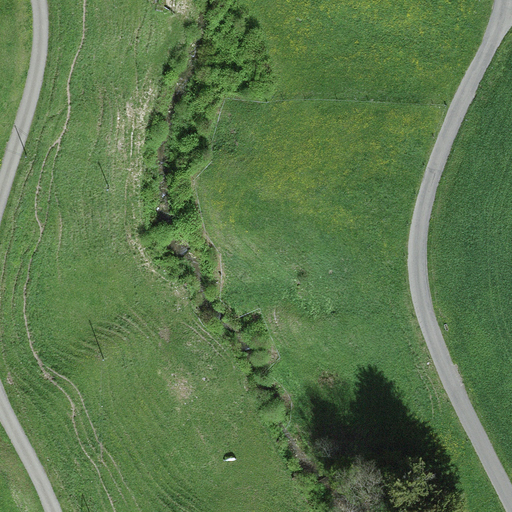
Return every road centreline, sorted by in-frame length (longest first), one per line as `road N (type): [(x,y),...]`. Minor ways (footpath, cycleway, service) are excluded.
road 1 (unclassified): [(503,0),(435,163),(421,233),(422,311),(511,500)]
road 2 (motorway): [(199,511),(0,144)]
